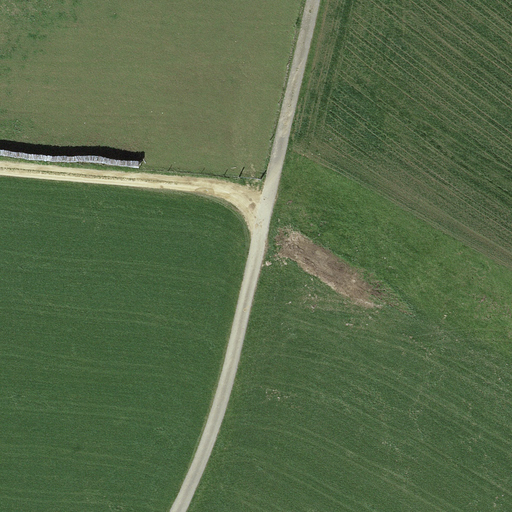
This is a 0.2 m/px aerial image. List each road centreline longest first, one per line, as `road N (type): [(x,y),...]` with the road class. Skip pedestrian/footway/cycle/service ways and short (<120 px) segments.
road 1 (track): [(309,0),(235,360),(176,511)]
road 2 (track): [(267,194),(0,169)]
